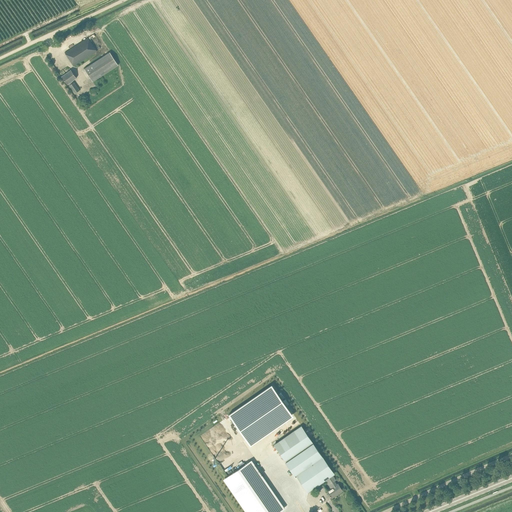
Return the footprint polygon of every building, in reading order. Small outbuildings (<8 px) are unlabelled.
[(88,38),(66,52),(65,52),(74,66),(78,64),(97,52),(88,38)] [(110,52),(84,68),(93,82),(118,65),(110,52)] [(62,77),(65,81),(67,84),(69,83),(70,84),(69,85),(75,92),(79,89),(73,80),(77,77),(71,70),(62,77)] [(272,386),(229,415),(246,440),(289,410),(272,386)] [(301,427),(275,445),(287,461),(286,462),(295,475),(296,474),(308,491),(326,479),(332,475),(333,474),(301,427)] [(278,511),(284,508),(251,461),(225,480),(247,511),(278,511)] [(332,475),(326,479),(332,489),(327,492),(330,495),(329,496),(330,497),(331,496),(332,498),(343,491),(338,484),(336,484),(334,481),(336,480),(332,475)]
